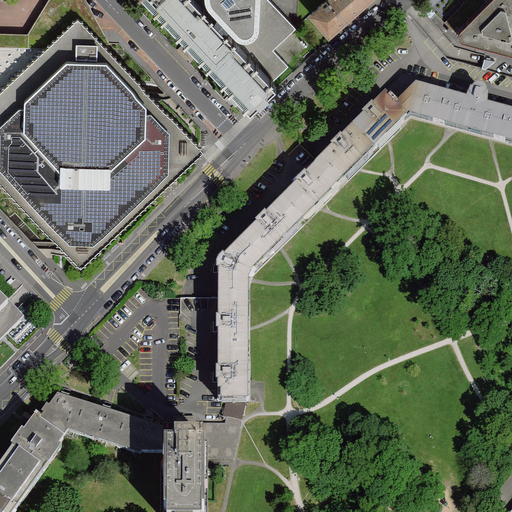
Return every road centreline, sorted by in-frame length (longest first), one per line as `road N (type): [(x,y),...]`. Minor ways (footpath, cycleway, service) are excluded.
road 1 (residential): [(244,146),(76,319)]
road 2 (residential): [(400,0),(244,146)]
road 3 (unclassified): [(244,146),(106,0)]
road 4 (residential): [(65,329),(157,409),(190,410)]
